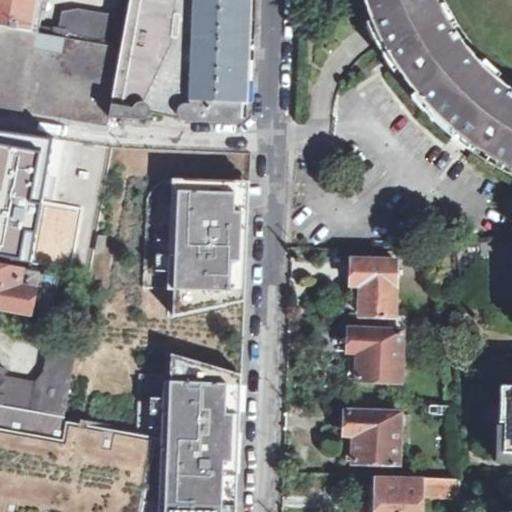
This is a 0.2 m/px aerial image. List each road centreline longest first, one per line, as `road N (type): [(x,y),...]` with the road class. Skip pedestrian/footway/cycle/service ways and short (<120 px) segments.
road 1 (residential): [(272,138),(259,511)]
road 2 (residential): [(272,138),(114,137),(0,119)]
road 3 (residential): [(277,0),(272,138)]
